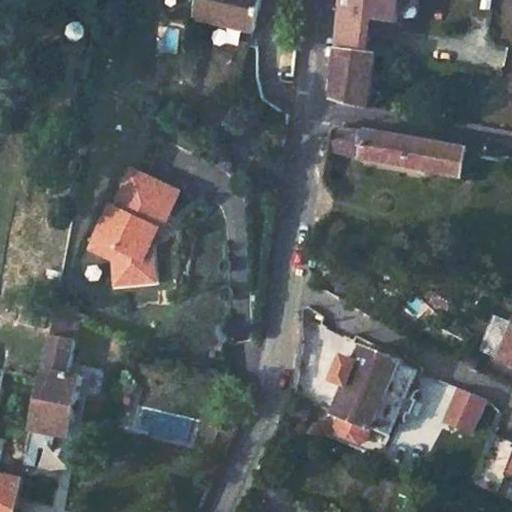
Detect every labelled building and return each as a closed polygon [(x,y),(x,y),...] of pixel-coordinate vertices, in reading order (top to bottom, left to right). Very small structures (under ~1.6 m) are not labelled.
[(195,0),(192,17),(254,30),(259,0),(195,0)] [(361,40),(365,22),(396,27),(399,0),(342,0),(338,51),(359,54),(361,40)] [(64,35),(63,41),(70,45),(77,46),(82,42),(83,37),(77,32),(71,30),(64,35)] [(377,57),(391,59),(392,54),(393,46),(361,40),(359,54),(377,57)] [(368,109),(377,57),(359,54),(338,51),(334,100),(342,104),(368,109)] [(367,133),(362,161),(463,179),(467,150),(367,133)] [(177,199),(126,175),(108,212),(104,211),(87,245),(105,254),(112,266),(114,291),(143,289),(141,266),(151,266),(150,248),(156,237),(159,238),(177,199)] [(105,254),(87,245),(85,252),(112,266),(105,254)] [(153,288),(151,266),(141,266),(143,289),(153,288)] [(30,448),(39,449),(41,434),(70,438),(80,377),(66,374),(77,312),(57,303),(42,381),(33,432),(30,448)] [(511,321),(510,320),(494,358),(511,366),(511,321)] [(418,369),(366,347),(359,364),(346,359),(337,381),(350,386),(338,415),(392,437),(418,369)] [(451,399),(455,386),(429,378),(425,391),(451,399)] [(485,400),(457,388),(442,425),(470,436),(485,400)] [(13,473),(6,472),(10,444),(0,441),(0,511),(17,511),(24,480),(12,477),(13,473)]
